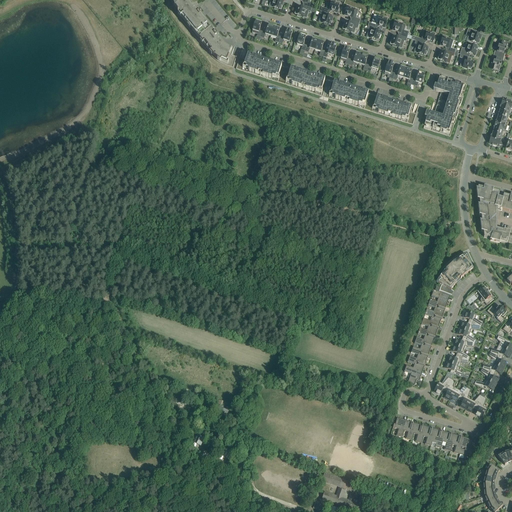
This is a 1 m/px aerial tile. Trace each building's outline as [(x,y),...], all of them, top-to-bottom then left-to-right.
[(197,13),(195,10),(193,8),(191,5),(190,2),(189,0),(171,0),(172,2),(174,7),(176,12),(179,16),(182,20),(211,56),(213,58),(216,61),(219,63),(222,64),(225,66),(233,68),(236,57),(231,56),(233,50),(231,49),(231,50),(230,49),(229,49),(228,48),(227,48),(226,47),(226,46),(225,47),(225,46),(224,45),(223,45),(223,44),(222,43),(218,38),(216,35),(218,34),(215,31),(213,32),(211,30),(211,29),(211,30),(208,26),(208,25),(207,25),(204,21),(202,18),(204,17),(201,14),(200,15),(197,12),(197,13)] [(269,0),(269,1),(271,2),(270,4),(273,5),(272,8),(274,8),(274,9),(278,11),(279,10),(281,10),(283,3),(276,1),(276,0),(269,0)] [(304,6),(303,6),(311,8),(312,5),(308,4),(308,0),(297,0),(306,3),(305,6),(304,6)] [(322,8),(321,11),(328,14),(329,14),(327,13),(328,10),(337,13),(337,11),(338,11),(340,7),(339,7),(339,5),(329,1),(326,9),(322,8)] [(310,12),(311,8),(303,6),(305,6),(304,9),(297,7),(295,15),(297,15),(297,16),(301,18),(301,17),(306,18),(309,11),(310,12)] [(351,21),(359,23),(360,20),(355,19),(358,10),(348,7),(347,9),(346,9),(344,13),(345,14),(345,16),(354,18),(353,21),(351,21)] [(328,14),(321,11),(319,17),(320,18),(320,20),(323,21),(322,23),(324,24),(324,25),(328,26),(328,25),(330,26),(333,18),(326,16),(327,13),(328,14)] [(369,23),(368,26),(376,29),(375,28),(376,25),(384,28),(385,26),(386,26),(387,22),(386,22),(387,20),(374,16),(372,24),(369,23)] [(257,36),(261,38),(262,32),(259,31),(261,23),(256,21),(255,23),(254,22),(253,26),(254,27),(252,33),(258,34),(257,36)] [(357,29),(359,23),(351,21),(353,22),(352,24),(345,22),(343,30),(345,31),(344,32),(349,33),(349,32),(354,34),(355,29),(357,29)] [(399,36),(407,39),(408,35),(403,34),(406,25),(395,22),(394,24),(392,28),(393,29),(392,31),(401,33),(400,36),(399,36)] [(271,37),(274,27),(273,27),(273,26),(270,25),(269,26),(268,25),(266,33),(262,32),(261,38),(264,39),(265,35),(271,37)] [(274,27),(271,37),(276,38),(275,42),(279,43),(281,38),(277,36),(280,29),(278,28),(278,27),(275,26),(274,27)] [(376,29),(368,26),(367,30),(369,30),(367,35),(370,36),(369,38),(371,39),(371,40),(376,41),(376,40),(378,41),(380,33),(374,31),(375,28),(376,29)] [(477,32),(468,29),(466,35),(469,36),(467,41),(479,44),(481,37),(474,35),(475,32),(477,32)] [(284,39),(281,38),(279,43),(282,44),(284,41),(289,42),(292,33),(291,33),(291,32),(288,30),(287,31),(286,31),(284,39)] [(411,40),(416,41),(424,44),(422,43),(423,40),(432,43),(433,41),(434,41),(435,37),(434,37),(435,35),(424,31),(422,40),(412,37),(411,40)] [(301,50),(305,51),(307,46),(303,45),(306,37),(300,35),(299,37),(298,36),(297,40),(298,41),(297,45),(302,46),(301,50)] [(406,42),(407,39),(399,36),(400,37),(399,39),(393,37),(390,45),(392,46),(392,47),(396,48),(397,47),(402,49),(404,41),(406,42)] [(447,51),(446,51),(454,54),(455,50),(451,49),(453,41),(443,37),(442,39),(441,39),(440,43),(441,44),(440,46),(449,49),(448,51),(447,51)] [(315,51),(318,41),(317,41),(318,40),(314,39),(313,40),(312,39),(310,47),(307,46),(305,51),(308,53),(310,49),(315,51)] [(324,43),(318,41),(315,51),(320,52),(319,56),(323,57),(325,51),(321,50),(324,43)] [(424,44),(416,41),(415,45),(417,45),(414,53),(419,54),(419,55),(423,56),(424,56),(426,56),(428,49),(421,46),(422,44),(424,44)] [(495,51),(494,55),(504,58),(502,57),(504,51),(505,52),(506,49),(508,43),(507,43),(507,42),(503,41),(503,42),(500,41),(499,46),(498,46),(498,49),(497,52),(495,51)] [(328,53),(325,51),(323,57),(327,58),(328,55),(333,56),(336,47),(335,46),(336,46),(332,44),(331,45),(330,45),(328,53)] [(460,55),(461,55),(469,57),(467,57),(468,54),(475,56),(477,48),(466,45),(465,49),(462,49),(460,55)] [(345,64),(349,65),(350,60),(347,59),(350,51),(348,51),(349,50),(345,48),(345,49),(344,49),(340,60),(346,62),(345,64)] [(453,57),(454,54),(446,51),(448,52),(447,55),(440,52),(438,60),(440,61),(440,62),(444,63),(444,62),(449,64),(452,56),(453,57)] [(359,64),(362,55),(356,53),(354,61),(350,60),(349,65),(352,67),(354,63),(359,64)] [(363,55),(362,55),(359,64),(364,66),(363,70),(367,71),(369,65),(365,64),(368,57),(367,56),(367,55),(363,54),(363,55)] [(246,55),(245,60),(239,58),(236,69),(413,125),(416,114),(411,113),(412,108),(406,106),(406,105),(400,104),(401,102),(396,101),(395,103),(391,101),(392,100),(389,99),(388,99),(387,100),(383,98),(382,98),(363,92),(362,91),(362,92),(357,90),(358,89),(353,87),(352,89),(348,88),(349,86),(345,85),(344,86),(340,85),(340,84),(339,84),(320,78),(319,78),(314,77),(315,75),(310,73),(309,75),(305,74),(305,73),(301,72),(297,71),(296,70),(295,71),(277,65),(277,64),(276,64),(271,63),(271,61),(266,60),(266,62),(262,60),(262,59),(258,58),(258,59),(253,57),(252,57),(246,55)] [(469,57),(461,55),(460,58),(463,59),(460,67),(470,70),(471,68),(472,69),(473,64),(473,62),(466,60),(467,57),(469,57)] [(503,58),(504,58),(494,55),(492,61),(491,64),(493,65),(491,70),(493,71),(493,72),(497,73),(498,72),(500,67),(501,64),(500,64),(502,58),(503,58)] [(372,66),(369,65),(367,71),(370,72),(372,68),(377,70),(379,66),(381,62),(380,62),(380,61),(374,59),(372,66)] [(387,78),(393,79),(395,74),(391,73),(394,65),(393,65),(393,64),(389,62),(389,63),(388,63),(384,74),(388,75),(387,78)] [(402,68),(400,67),(398,75),(395,74),(393,79),(396,81),(398,77),(403,78),(406,69),(406,68),(403,67),(402,68)] [(407,69),(406,69),(403,78),(408,80),(407,84),(411,85),(413,79),(409,78),(412,71),(411,70),(411,69),(407,68),(407,69)] [(416,80),(413,79),(411,85),(417,87),(418,83),(421,84),(423,80),(424,80),(425,76),(424,76),(424,75),(418,73),(416,80)] [(441,93),(437,104),(434,115),(426,112),(425,117),(427,118),(423,129),(450,137),(454,125),(455,125),(456,121),(458,114),(457,114),(458,113),(456,112),(457,108),(459,108),(460,107),(462,100),(463,97),(463,96),(466,85),(440,77),(437,86),(435,85),(433,90),(441,93)] [(501,105),(511,108),(511,109),(511,105),(511,103),(511,102),(507,100),(507,101),(503,100),(501,105)] [(509,114),(511,109),(511,108),(501,105),(500,108),(499,111),(500,111),(509,114)] [(500,111),(500,113),(499,113),(498,117),(506,119),(507,120),(509,114),(500,111)] [(506,119),(498,117),(496,121),(497,121),(496,122),(504,125),(505,125),(506,119)] [(507,126),(505,125),(504,125),(496,122),(494,127),(503,130),(505,131),(507,126)] [(503,130),(494,127),(495,128),(494,129),(492,133),(501,136),(503,130)] [(502,136),(501,136),(492,133),(491,136),(490,139),(491,139),(500,142),(500,141),(502,136)] [(506,143),(500,141),(500,142),(491,139),(489,144),(492,145),(492,146),(497,147),(498,147),(499,145),(505,147),(506,143)] [(504,230),(504,231),(503,233),(495,230),(496,208),(511,212),(511,194),(511,195),(510,196),(504,194),(503,197),(499,195),(499,193),(493,191),(493,190),(484,187),(483,189),(478,187),(478,190),(476,189),(477,200),(479,200),(480,206),(478,205),(479,216),(481,216),(482,222),(480,221),(481,232),(483,232),(484,238),(491,239),(490,241),(499,243),(500,242),(507,244),(510,232),(504,230)] [(456,283),(463,277),(466,274),(473,269),(466,255),(462,257),(457,260),(454,262),(445,270),(442,274),(439,278),(437,282),(439,283),(451,290),(456,283)] [(483,298),(481,299),(480,300),(481,301),(481,302),(482,303),(483,303),(484,302),(486,305),(493,300),(488,293),(487,291),(486,291),(484,289),(483,290),(482,289),(478,292),(483,298)] [(449,297),(450,296),(439,292),(435,291),(434,290),(431,297),(432,297),(432,296),(438,298),(437,302),(446,306),(448,301),(447,301),(448,297),(449,297)] [(445,306),(446,307),(446,306),(437,302),(430,300),(428,306),(428,305),(435,308),(433,312),(443,315),(445,311),(443,310),(445,306)] [(494,315),(497,318),(497,319),(501,323),(504,320),(500,316),(501,315),(502,316),(506,312),(500,307),(498,309),(498,308),(496,310),(492,307),(487,312),(492,317),(494,315)] [(441,316),(443,316),(443,315),(433,312),(427,309),(424,315),(425,316),(425,315),(432,317),(430,321),(439,325),(441,320),(440,320),(441,316)] [(469,320),(468,322),(481,327),(484,328),(485,325),(482,324),(475,319),(476,316),(473,315),(474,313),(470,312),(469,313),(466,312),(464,318),(469,320)] [(438,325),(439,325),(430,321),(423,319),(421,325),(422,324),(428,326),(427,330),(427,331),(436,334),(438,330),(437,329),(438,325)] [(481,327),(468,322),(467,325),(461,323),(459,329),(470,333),(471,329),(480,331),(481,327)] [(511,330),(511,323),(511,324),(509,322),(503,330),(508,334),(511,330)] [(435,334),(436,335),(436,334),(427,331),(427,330),(420,328),(418,334),(425,336),(423,340),(433,344),(434,339),(433,339),(435,334)] [(470,333),(459,329),(457,334),(463,336),(462,339),(475,344),(476,341),(469,336),(470,333)] [(496,340),(500,343),(498,347),(501,348),(511,353),(511,352),(511,346),(509,345),(510,342),(498,336),(496,340)] [(431,344),(432,344),(433,344),(423,340),(417,337),(414,344),(415,344),(415,343),(421,345),(420,349),(429,353),(431,348),(430,348),(431,344)] [(475,344),(462,339),(461,342),(455,340),(453,346),(464,350),(465,346),(474,347),(475,344)] [(464,350),(453,346),(451,351),(457,353),(456,356),(469,361),(470,358),(463,353),(464,350)] [(428,353),(429,354),(429,353),(420,349),(413,347),(411,353),(411,352),(418,355),(416,359),(426,362),(428,358),(426,357),(428,353)] [(509,358),(511,353),(501,348),(498,347),(496,350),(492,349),(490,352),(502,359),(504,356),(509,358)] [(501,361),(502,359),(490,352),(488,356),(493,359),(491,363),(493,364),(504,369),(506,364),(501,361)] [(424,363),(426,363),(426,362),(416,359),(410,356),(407,362),(408,363),(408,362),(415,364),(413,368),(422,372),(424,367),(423,367),(424,363)] [(469,361),(456,356),(455,359),(449,357),(447,363),(458,367),(459,363),(467,364),(469,361)] [(458,367),(447,363),(445,368),(451,370),(450,373),(462,378),(463,378),(463,375),(464,374),(457,370),(458,367)] [(501,375),(504,369),(493,364),(492,367),(484,365),(482,369),(494,375),(496,372),(501,375)] [(421,372),(422,372),(413,368),(406,366),(404,372),(405,371),(411,374),(408,382),(415,385),(416,380),(419,381),(421,377),(420,376),(421,372)] [(493,377),(494,375),(482,369),(480,372),(487,377),(485,380),(495,385),(498,380),(493,377)] [(442,390),(445,392),(451,380),(448,378),(442,384),(439,382),(434,392),(439,395),(442,390)] [(454,381),(451,380),(445,392),(447,393),(444,398),(450,401),(456,389),(453,387),(454,381)] [(493,391),(495,385),(485,380),(484,383),(476,381),(474,385),(486,391),(488,388),(493,391)] [(460,400),(467,388),(464,387),(460,391),(456,389),(450,401),(455,404),(458,399),(460,400)] [(465,410),(471,400),(468,398),(470,390),(467,388),(460,400),(463,402),(460,407),(465,410)] [(178,393),(176,400),(178,401),(178,403),(182,404),(183,402),(185,403),(186,398),(181,397),(182,394),(178,393)] [(473,408),(476,409),(484,395),(482,393),(480,396),(479,395),(474,402),(471,400),(465,410),(471,413),(473,408)] [(486,399),(484,398),(485,396),(484,395),(476,409),(479,411),(476,416),(481,419),(487,409),(484,407),(486,399)] [(220,406),(218,412),(220,413),(220,415),(224,416),(225,414),(227,414),(228,410),(221,408),(222,407),(220,406)] [(404,431),(407,421),(406,421),(406,422),(402,421),(402,420),(397,418),(395,424),(394,424),(393,428),(399,429),(397,436),(396,436),(402,438),(404,431)] [(414,434),(416,424),(415,425),(411,424),(411,423),(407,421),(404,431),(408,432),(406,439),(406,438),(406,439),(412,441),(414,434)] [(423,436),(426,427),(425,427),(425,428),(421,426),(421,425),(416,424),(414,434),(418,435),(416,442),(415,441),(415,442),(421,443),(423,437),(423,436)] [(432,443),(436,430),(435,429),(435,430),(430,429),(431,428),(426,427),(423,436),(423,437),(428,438),(426,444),(425,444),(431,446),(432,443)] [(442,442),(445,432),(444,433),(440,432),(440,431),(436,430),(432,443),(436,444),(435,447),(434,447),(441,449),(443,442),(442,442)] [(452,445),(455,435),(454,435),(454,436),(450,435),(450,434),(445,432),(442,442),(443,442),(447,443),(445,450),(444,450),(450,452),(452,445)] [(196,435),(192,443),(199,446),(203,438),(196,435)] [(460,454),(464,438),(463,439),(459,437),(460,436),(455,435),(452,445),(456,446),(455,453),(454,452),(454,453),(460,454)] [(473,440),(473,441),(469,440),(469,439),(464,438),(460,454),(470,457),(471,452),(473,453),(479,445),(473,443),(474,441),(473,440)] [(224,447),(221,455),(228,458),(232,450),(224,447)] [(511,460),(511,457),(510,450),(503,452),(509,463),(509,462),(511,461),(511,462),(511,461),(511,460)] [(509,463),(503,452),(498,457),(505,466),(506,464),(508,462),(508,463),(509,463)] [(490,465),(486,471),(497,475),(496,475),(497,473),(498,473),(499,471),(490,465)] [(496,476),(497,475),(486,471),(484,477),(494,480),(495,478),(496,479),(496,478),(495,478),(496,476)] [(353,484),(342,480),(325,473),(322,481),(339,487),(351,491),(353,484)] [(324,492),(322,500),(357,511),(362,511),(365,506),(367,499),(360,496),(358,501),(353,499),(355,495),(352,493),(349,500),(342,498),(345,491),(339,489),(336,496),(324,492)] [(495,494),(484,497),(487,503),(496,499),(496,497),(496,496),(495,497),(495,494)] [(497,500),(496,499),(487,503),(489,509),(499,502),(497,500),(498,500),(497,499),(497,500)] [(499,503),(499,502),(489,509),(492,511),(496,511),(502,506),(501,504),(500,505),(499,503)]
